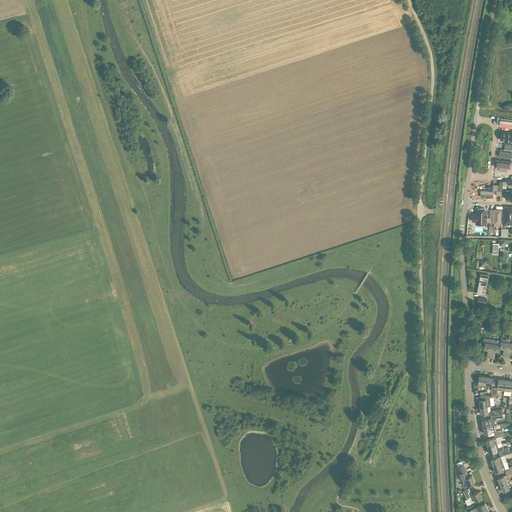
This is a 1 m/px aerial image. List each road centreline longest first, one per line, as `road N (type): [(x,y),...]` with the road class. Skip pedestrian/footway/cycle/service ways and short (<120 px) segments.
road 1 (unclassified): [(430,511),(419,227),(434,59),(409,0)]
road 2 (track): [(352,459),(389,327),(390,295),(352,262),(280,270)]
road 3 (unclassified): [(468,366),(461,239),(469,177)]
road 4 (residential): [(502,511),(473,428),(468,366)]
road 5 (unclassified): [(475,119),(495,0)]
